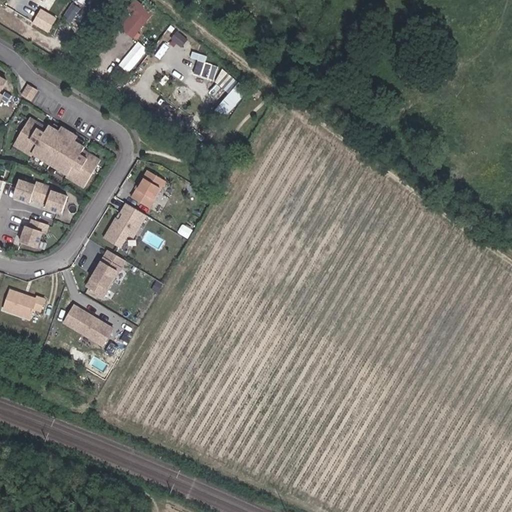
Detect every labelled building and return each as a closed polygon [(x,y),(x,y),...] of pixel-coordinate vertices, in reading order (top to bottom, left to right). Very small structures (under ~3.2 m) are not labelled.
[(72,3),(64,17),(81,28),(89,13),(72,3)] [(55,17),(41,9),(33,23),(47,31),(55,17)] [(207,61),(208,58),(201,55),(195,73),(215,80),(220,66),(207,61)] [(29,83),(23,94),(32,100),(39,89),(29,83)] [(182,83),(172,95),(184,105),(194,93),(182,83)] [(218,108),(227,116),(245,95),(236,87),(218,108)] [(47,126),(30,115),(12,145),(31,156),(32,153),(66,174),(64,177),(83,188),(101,159),(83,148),(84,145),(76,140),(78,136),(61,125),(58,129),(49,123),(47,126)] [(150,208),(166,182),(147,170),(131,197),(150,208)] [(35,184),(19,178),(12,197),(62,214),(68,195),(50,189),(51,185),(37,180),(35,184)] [(147,216),(125,203),(104,239),(126,251),(147,216)] [(30,218),(28,226),(24,224),(18,241),(38,248),(43,233),(46,234),(49,224),(30,218)] [(127,261),(106,249),(84,287),(105,299),(127,261)] [(34,297),(7,289),(1,308),(28,317),(31,308),(39,311),(42,300),(43,298),(34,296),(34,297)] [(115,326),(74,302),(60,325),(101,349),(115,326)]
